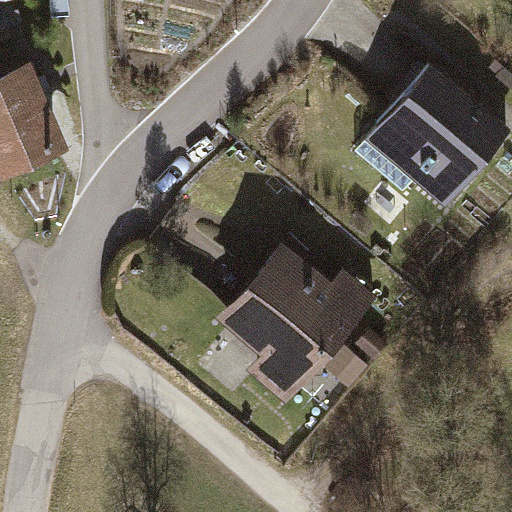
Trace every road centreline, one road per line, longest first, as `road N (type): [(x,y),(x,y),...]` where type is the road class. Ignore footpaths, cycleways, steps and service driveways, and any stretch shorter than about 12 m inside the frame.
road 1 (residential): [(29,511),(64,317),(96,218),(139,160),(304,0)]
road 2 (track): [(300,511),(64,317)]
road 3 (track): [(107,199),(84,0)]
